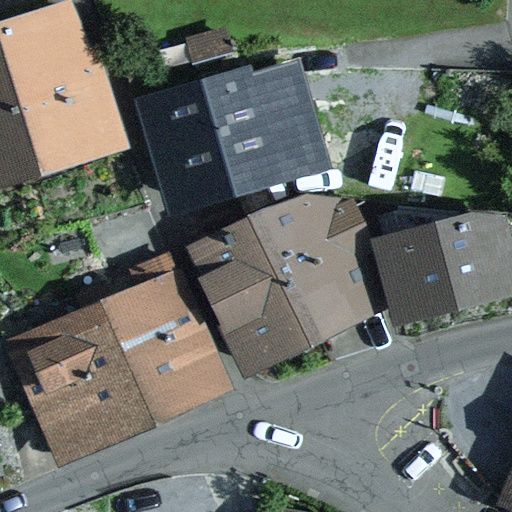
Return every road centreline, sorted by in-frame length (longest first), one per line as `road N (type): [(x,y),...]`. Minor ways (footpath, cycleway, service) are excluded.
road 1 (residential): [(81,0),(181,252),(256,409)]
road 2 (residential): [(0,511),(256,409)]
road 3 (residential): [(256,409),(511,336)]
road 4 (residential): [(256,409),(361,481),(389,511)]
